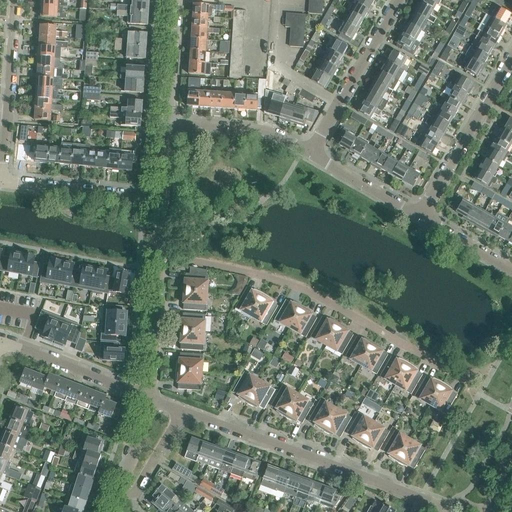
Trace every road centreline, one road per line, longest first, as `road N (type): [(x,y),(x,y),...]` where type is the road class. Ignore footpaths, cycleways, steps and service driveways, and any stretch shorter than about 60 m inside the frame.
road 1 (residential): [(464,384),(286,280),(159,254)]
road 2 (residential): [(447,511),(424,496),(182,410)]
road 3 (residential): [(2,180),(14,0)]
road 4 (residential): [(420,213),(511,60)]
road 5 (residential): [(312,145),(399,0)]
road 6 (residential): [(162,196),(2,180)]
road 7 (residential): [(148,398),(0,341)]
road 8 (residential): [(312,145),(270,131),(168,122)]
road 9 (residential): [(148,398),(159,254)]
road 10 (residential): [(420,213),(312,145)]
road 11 (residential): [(168,122),(171,0)]
